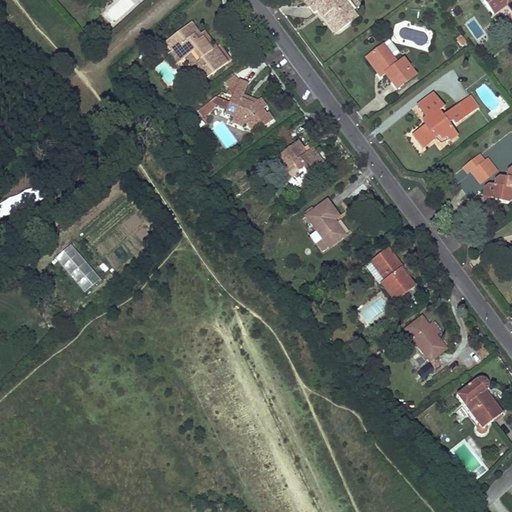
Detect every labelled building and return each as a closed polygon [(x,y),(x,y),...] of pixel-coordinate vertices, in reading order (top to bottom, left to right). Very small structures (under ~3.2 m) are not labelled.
[(303,0),(309,7),(314,14),(320,9),(324,15),(322,16),(331,27),(335,24),(339,31),(349,24),(346,19),(353,14),(342,0),(337,0),(336,0),(303,0)] [(511,13),(511,0),(480,0),(491,15),(505,4),(511,13)] [(511,16),(507,9),(502,12),(508,23),(511,20),(511,16)] [(356,18),(353,14),(346,19),(349,24),(356,18)] [(199,35),(190,24),(169,40),(175,48),(171,52),(179,63),(184,58),(196,75),(202,82),(226,64),(215,48),(211,51),(199,35)] [(339,31),(335,24),(331,27),(336,34),(339,31)] [(215,48),(203,33),(199,35),(211,51),(215,48)] [(175,48),(169,40),(164,43),(171,52),(175,48)] [(225,54),(219,45),(215,48),(226,64),(231,61),(225,54)] [(397,64),(382,46),(369,56),(380,71),(381,70),(384,74),(396,90),(415,76),(403,60),(397,64)] [(179,63),(171,52),(167,54),(175,65),(179,63)] [(380,71),(369,56),(366,58),(380,77),(384,74),(381,70),(380,71)] [(202,82),(196,75),(193,78),(198,85),(202,82)] [(246,123),(252,131),(261,124),(263,127),(271,121),(267,114),(265,116),(261,110),(264,108),(259,100),(255,102),(251,106),(246,103),(248,99),(242,97),(247,86),(238,82),(234,76),(225,82),(229,88),(225,95),(231,98),(228,104),(227,109),(225,113),(233,117),(231,121),(243,127),(244,123),(245,124),(246,123)] [(430,124),(415,135),(420,141),(424,147),(442,134),(446,141),(454,135),(446,123),(451,120),(454,125),(478,107),(471,97),(442,118),(437,112),(441,109),(432,96),(418,107),(430,124)] [(228,104),(215,98),(198,110),(202,116),(218,105),(227,109),(228,104)] [(302,149),(297,143),(273,161),(283,176),(295,167),(299,172),(302,169),(308,177),(324,165),(312,150),(306,155),(302,149)] [(480,188),(498,173),(482,153),(463,168),(480,188)] [(476,198),(474,205),(497,210),(499,202),(507,203),(511,199),(511,168),(510,169),(506,172),(505,179),(499,178),(495,181),(494,187),(488,186),(484,189),(482,199),(476,198)] [(218,193),(213,187),(208,190),(213,196),(218,193)] [(33,191),(0,203),(0,220),(39,205),(33,191)] [(333,211),(326,202),(306,217),(317,231),(311,236),(323,252),(344,236),(333,221),(338,217),(333,211)] [(398,266),(387,250),(371,262),(385,280),(380,284),(394,302),(396,300),(399,304),(402,301),(400,298),(413,288),(407,281),(397,267),(398,266)] [(427,327),(421,318),(405,330),(429,362),(445,350),(435,338),(427,327)] [(432,324),(427,327),(435,338),(440,334),(436,329),(432,324)] [(477,380),(456,396),(462,404),(459,406),(461,409),(464,406),(478,425),(477,426),(476,427),(476,428),(476,429),(476,431),(476,432),(477,433),(477,434),(478,435),(480,436),(481,436),(482,436),(483,435),(484,434),(485,434),(486,432),(487,431),(487,430),(487,429),(486,427),(502,415),(485,393),(486,392),(487,390),(488,389),(488,387),(488,385),(487,384),(486,382),(485,381),(484,380),(482,379),(480,379),(479,379),(477,380)]
